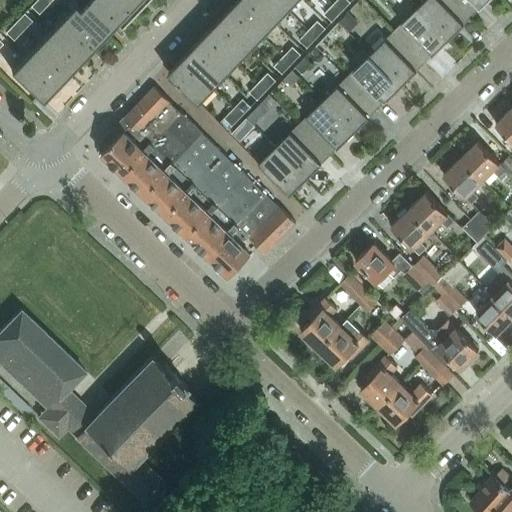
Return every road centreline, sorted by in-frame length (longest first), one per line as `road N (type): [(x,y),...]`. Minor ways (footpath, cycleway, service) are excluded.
road 1 (residential): [(227,329),(511,49)]
road 2 (residential): [(227,329),(43,148)]
road 3 (residential): [(397,498),(227,329)]
road 4 (tertiary): [(43,148),(65,136),(197,0)]
road 5 (residential): [(397,498),(511,385)]
